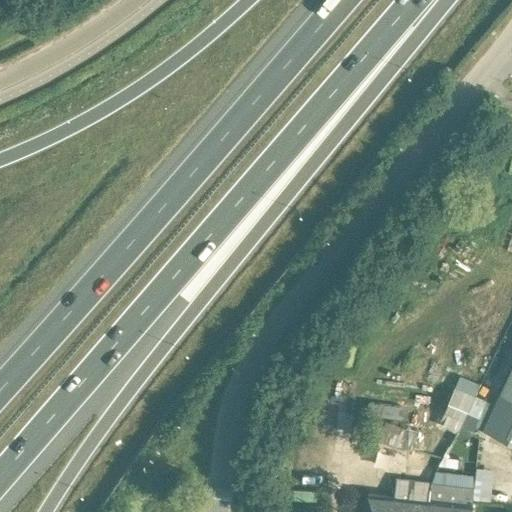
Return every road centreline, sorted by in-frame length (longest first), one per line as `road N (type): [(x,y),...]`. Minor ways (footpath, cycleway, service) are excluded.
road 1 (motorway): [(45,511),(420,0)]
road 2 (motorway): [(0,476),(413,0)]
road 3 (unclassified): [(213,511),(231,409),(247,369),(338,237),(511,36)]
road 4 (motorway): [(342,0),(0,390)]
road 5 (motorway): [(253,0),(124,101),(0,166)]
road 6 (unclassified): [(0,79),(134,0)]
